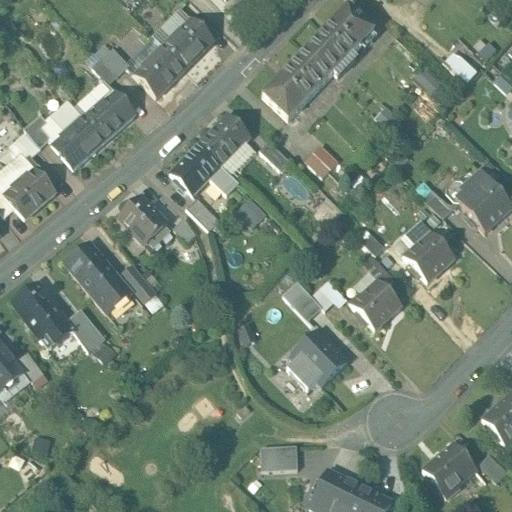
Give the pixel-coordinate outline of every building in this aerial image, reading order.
[(347,10),(304,55),(330,80),(373,35),(347,10)] [(506,25),(491,11),(484,18),(498,32),(506,25)] [(191,22),(161,51),(162,51),(184,73),(213,45),(191,22)] [(486,51),(479,44),(472,50),(485,63),(494,54),(488,48),(486,51)] [(161,51),(147,65),(133,79),(155,102),(184,73),(162,51),(161,51)] [(304,55),(261,100),(287,125),(330,80),(304,55)] [(511,62),(506,57),(500,62),(508,69),(511,65),(511,62)] [(483,70),(472,60),(465,67),(476,77),(483,70)] [(465,67),(460,63),(451,72),(466,87),(476,77),(465,67)] [(116,81),(100,64),(91,72),(103,85),(108,90),(116,81)] [(428,99),(441,88),(425,69),(412,79),(428,99)] [(511,89),(511,88),(502,78),(495,85),(505,96),(511,89)] [(108,90),(103,85),(73,112),(103,146),(133,120),(108,90)] [(73,112),(68,106),(50,122),(64,137),(51,149),(72,174),(103,147),(103,146),(73,112)] [(50,122),(46,126),(40,119),(34,124),(50,143),(48,145),(51,148),(50,148),(51,149),(64,137),(50,122)] [(248,143),(226,121),(197,150),(220,172),(248,143)] [(50,143),(34,124),(22,133),(39,153),(48,145),(50,143)] [(288,166),(268,146),(258,156),(279,176),(288,166)] [(197,150),(169,178),(191,200),(208,184),(225,201),(237,189),(220,172),(197,150)] [(337,166),(320,150),(312,158),(329,174),(337,166)] [(34,173),(3,200),(23,224),(55,197),(34,173)] [(511,212),(488,186),(472,200),(470,198),(459,208),(484,236),(511,212)] [(452,215),(431,195),(422,204),(442,224),(452,215)] [(168,230),(140,201),(116,223),(144,252),(168,230)] [(218,226),(195,204),(185,214),(207,237),(218,226)] [(195,241),(185,226),(183,224),(172,235),(186,249),(195,241)] [(383,253),(365,234),(357,243),(375,261),(383,253)] [(430,238),(414,253),(412,250),(401,260),(426,288),(453,263),(430,238)] [(132,300),(89,248),(64,269),(106,321),(132,300)] [(154,300),(132,273),(121,281),(144,308),(154,300)] [(377,286),(361,301),(359,298),(348,308),(374,335),(400,311),(377,286)] [(73,338),(38,290),(12,309),(47,357),(73,338)] [(326,318),(311,301),(301,310),(317,326),(326,318)] [(99,339),(80,316),(69,324),(88,348),(99,339)] [(254,346),(248,331),(239,336),(245,350),(254,346)] [(346,367),(317,337),(289,363),(301,375),(295,380),(312,398),(320,391),(321,391),(346,367)] [(0,397),(23,380),(0,350),(0,397)] [(213,350),(199,355),(202,363),(216,359),(213,350)] [(42,380),(27,359),(16,368),(31,388),(42,380)] [(511,401),(510,400),(481,425),(506,454),(511,448),(511,401)] [(37,469),(47,469),(48,444),(29,443),(29,459),(37,459),(37,469)] [(260,476),(297,476),(296,450),(259,451),(260,476)] [(453,450),(421,476),(445,505),(458,494),(456,492),(475,476),(453,450)] [(505,478),(488,461),(478,471),(496,488),(505,478)] [(348,511),(358,493),(327,477),(309,511),(348,511)] [(387,511),(390,508),(358,493),(348,511),(387,511)]
